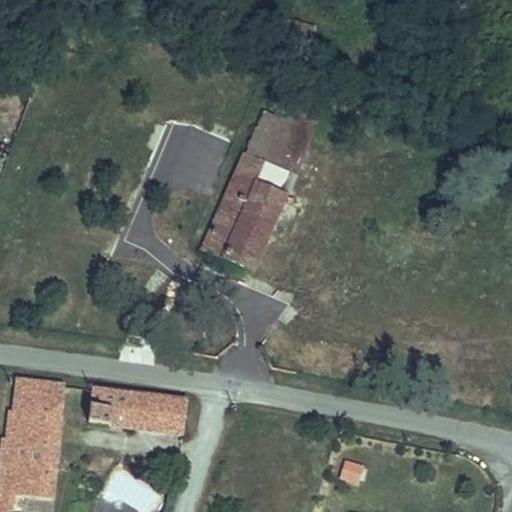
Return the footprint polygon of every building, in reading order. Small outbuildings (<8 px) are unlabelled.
[(262,151),(248,186),(291,203),(306,169),(262,151)] [(291,203),(248,186),(215,262),(259,279),(291,203)] [(63,511),(74,397),(33,392),(29,429),(24,428),(21,459),(11,459),(9,497),(8,511),(63,511)] [(102,436),(142,443),(147,410),(106,406),(102,436)] [(147,410),(142,443),(195,450),(200,417),(147,410)] [(339,481),(361,486),(365,466),(343,461),(339,481)] [(0,511),(8,511),(9,497),(0,496),(0,511)]
